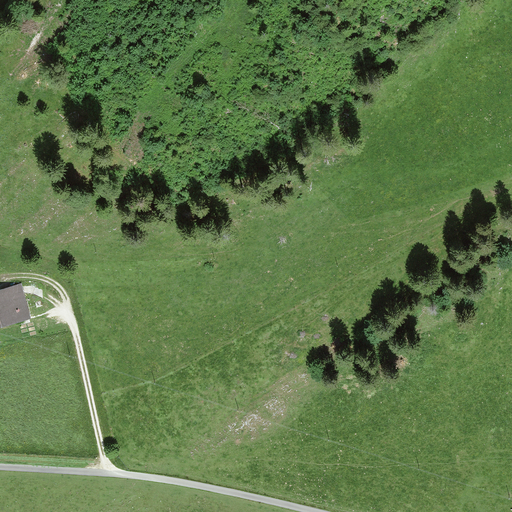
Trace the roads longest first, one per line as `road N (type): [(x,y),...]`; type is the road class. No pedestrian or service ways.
road 1 (unclassified): [(317,511),(171,480),(0,467)]
road 2 (track): [(112,473),(65,309)]
